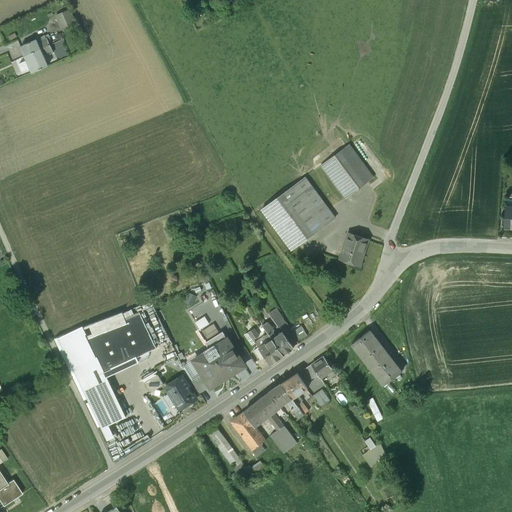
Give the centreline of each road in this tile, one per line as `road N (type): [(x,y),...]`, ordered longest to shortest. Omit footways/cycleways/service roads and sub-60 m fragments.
road 1 (track): [(134,0),(284,254),(338,326)]
road 2 (residential): [(402,265),(338,326),(115,473)]
road 3 (residential): [(402,265),(390,241),(473,0)]
road 4 (residential): [(115,473),(0,222)]
